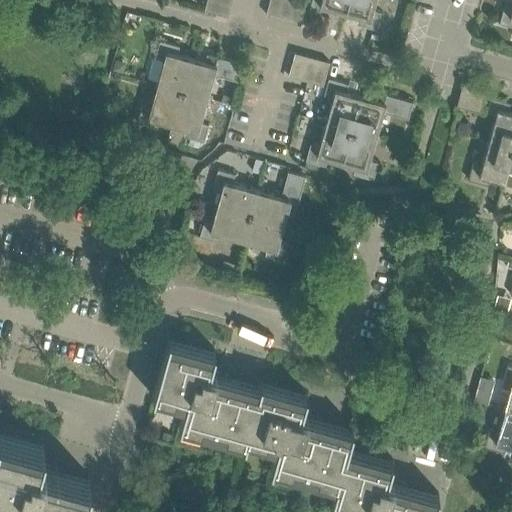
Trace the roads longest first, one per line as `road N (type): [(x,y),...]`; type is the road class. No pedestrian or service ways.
road 1 (residential): [(340,356),(289,342),(274,323),(190,299),(162,306),(102,511)]
road 2 (residential): [(283,36),(438,76),(445,51)]
road 3 (residential): [(428,459),(442,410),(364,388),(340,356)]
road 4 (residential): [(340,356),(376,226)]
road 5 (residential): [(110,0),(239,35)]
